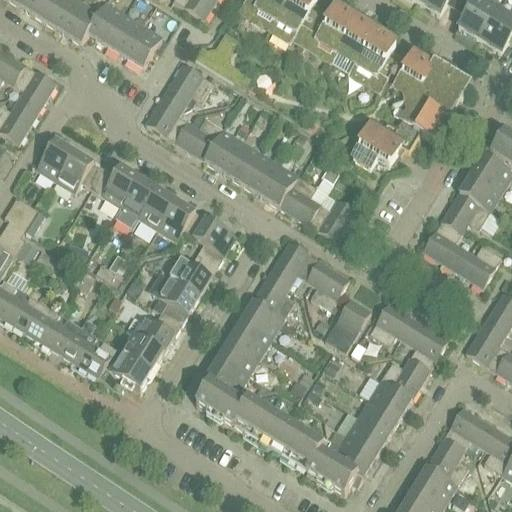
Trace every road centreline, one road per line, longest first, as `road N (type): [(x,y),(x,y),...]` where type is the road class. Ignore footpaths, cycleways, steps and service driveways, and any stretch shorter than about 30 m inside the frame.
road 1 (residential): [(247,497),(139,427),(266,222)]
road 2 (residential): [(266,222),(127,138),(75,86)]
road 3 (residential): [(387,257),(438,176),(442,156),(456,137),(487,125),(510,87)]
road 4 (residential): [(380,511),(463,379),(511,408)]
road 5 (residential): [(510,87),(366,0)]
road 6 (tertiary): [(133,511),(0,422)]
road 7 (residential): [(0,201),(75,86)]
road 8 (residential): [(370,283),(266,222)]
